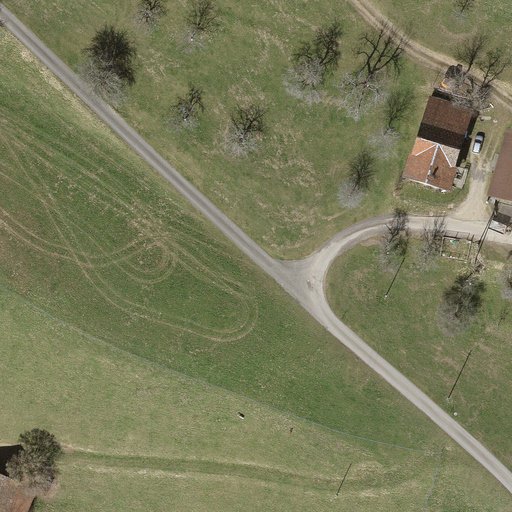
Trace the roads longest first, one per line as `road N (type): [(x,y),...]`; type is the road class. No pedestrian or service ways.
road 1 (unclassified): [(511,485),(0,11)]
road 2 (track): [(511,108),(409,44),(361,0)]
